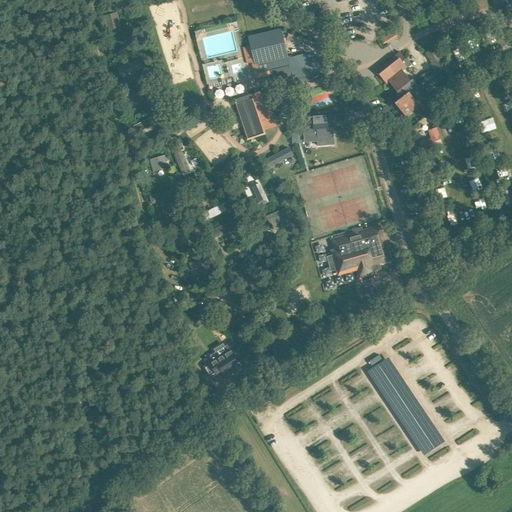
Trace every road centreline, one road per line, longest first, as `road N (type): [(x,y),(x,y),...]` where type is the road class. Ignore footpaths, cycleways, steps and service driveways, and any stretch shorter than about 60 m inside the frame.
road 1 (unclassified): [(59,511),(423,288),(511,414)]
road 2 (track): [(511,147),(480,73),(507,47)]
